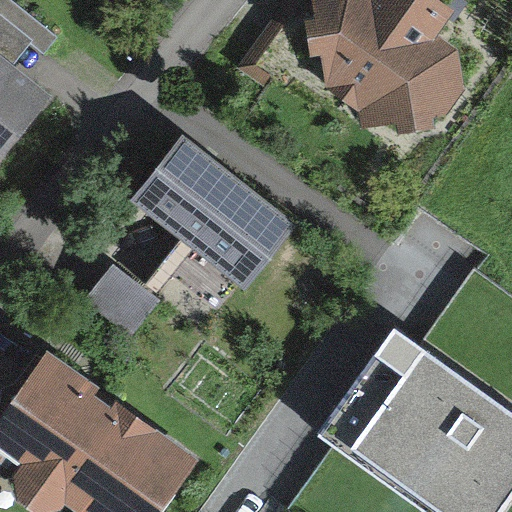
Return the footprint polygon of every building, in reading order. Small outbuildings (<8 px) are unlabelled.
[(314,0),(332,83),(363,103),(367,121),(400,114),(403,128),(421,125),(433,122),(458,84),(451,48),(429,34),(447,6),(437,0),(314,0)] [(0,68),(0,142),(37,98),(0,68)] [(282,223),(180,142),(140,193),(242,273),(282,223)] [(511,412),(399,331),(326,430),(439,511),(485,511),(511,476),(511,412)] [(144,511),(183,456),(45,361),(0,425),(0,445),(32,468),(16,491),(46,511),(144,511)]
